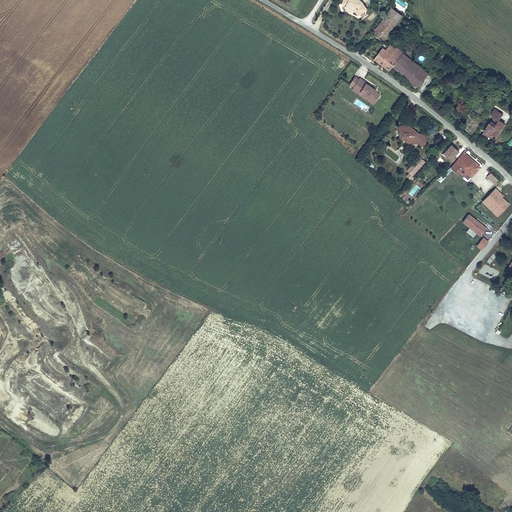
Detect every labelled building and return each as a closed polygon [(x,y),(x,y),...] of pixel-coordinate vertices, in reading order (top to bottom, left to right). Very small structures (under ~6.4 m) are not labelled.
[(346,5),(346,7),(346,10),(349,12),(353,11),(353,10),(355,12),(357,11),(360,14),(365,10),(364,8),(366,7),(362,0),(343,0),(342,3),(346,5)] [(388,11),(399,19),(403,15),(391,7),(388,11)] [(386,39),(399,19),(388,11),(378,24),(373,30),(386,39)] [(389,45),(393,53),(400,58),(403,53),(404,52),(394,45),(389,45)] [(393,53),(390,52),(386,49),(383,47),(373,59),(389,71),(393,67),(400,58),(393,53)] [(429,73),(403,53),(400,58),(393,67),(417,87),(429,73)] [(366,81),(359,77),(352,87),(359,91),(360,90),(371,97),(374,92),(379,95),(380,94),(375,90),(376,89),(366,82),(366,81)] [(359,91),(352,87),(352,88),(374,103),(379,95),(374,92),(371,97),(360,90),(359,91)] [(490,136),(492,132),(497,136),(506,123),(499,119),(503,113),(495,108),(490,115),(494,117),(483,132),(490,136)] [(419,133),(404,120),(402,121),(407,124),(407,127),(416,134),(418,133),(419,133)] [(421,141),(423,138),(418,133),(416,134),(407,127),(407,124),(402,121),(398,125),(398,136),(408,144),(419,143),(421,141)] [(418,133),(423,138),(421,141),(419,143),(419,146),(426,145),(425,133),(419,133),(418,133)] [(450,143),(441,152),(450,160),(459,151),(450,143)] [(471,178),(481,166),(464,151),(450,167),(463,178),(466,174),(471,178)] [(439,155),(435,159),(440,164),(444,160),(439,155)] [(419,156),(406,170),(408,172),(405,175),(411,181),(415,177),(412,175),(425,162),(419,156)] [(437,180),(440,183),(449,173),(446,170),(437,180)] [(491,173),(486,177),(494,185),(498,180),(491,173)] [(497,217),(510,204),(502,197),(503,195),(494,186),(480,200),(497,217)] [(480,236),(487,227),(469,213),(462,222),(480,236)] [(488,241),(483,237),(476,245),(482,250),(488,241)]
